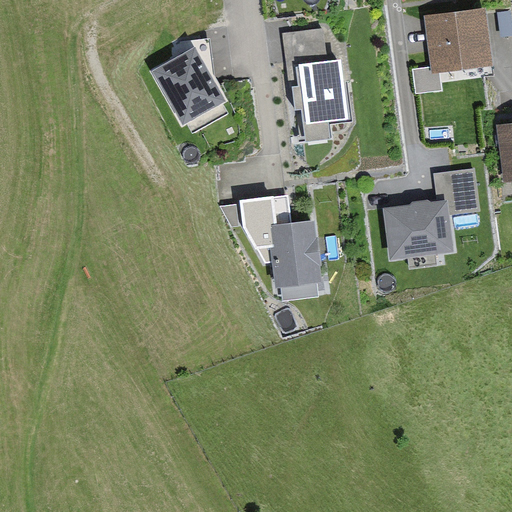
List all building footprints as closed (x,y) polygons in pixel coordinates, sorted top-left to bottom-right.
[(489,13),(427,20),(433,70),(433,75),(440,74),(495,68),(489,13)] [(511,13),(498,14),(501,39),(511,37),(511,13)] [(297,72),(328,68),(323,32),(285,37),(290,73),(297,72)] [(180,42),(181,59),(197,50),(216,82),(211,40),(180,42)] [(151,77),(184,133),(230,107),(216,82),(197,50),(181,59),(151,77)] [(350,124),(342,66),(328,68),(297,72),(300,92),(294,93),(296,110),(302,109),(306,146),(332,143),(330,126),(350,124)] [(433,70),(414,72),(417,97),(442,94),(440,74),(433,75),(433,70)] [(511,128),(497,130),(504,188),(511,186),(511,128)] [(448,205),(450,221),(481,218),(476,173),(434,178),(438,206),(448,205)] [(267,230),(292,227),(288,200),(238,206),(241,228),(242,234),(263,269),(272,268),(267,230)] [(411,209),(384,213),(390,264),(455,256),(450,221),(448,205),(438,206),(432,207),(431,203),(411,206),(411,209)] [(241,228),(238,206),(221,208),(232,229),(241,228)] [(267,230),(272,268),(275,294),(282,293),(283,303),(318,300),(317,290),(323,289),(317,226),(292,227),(267,230)]
